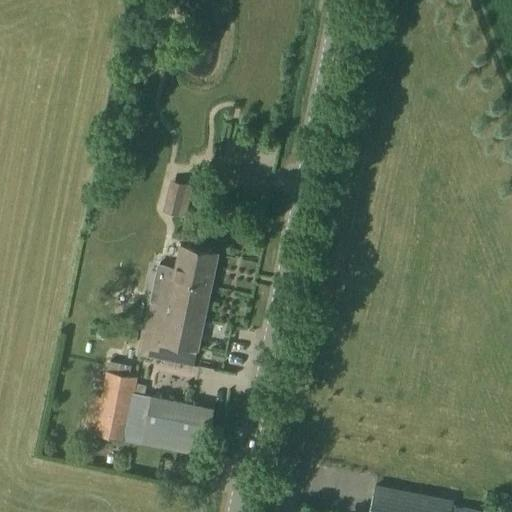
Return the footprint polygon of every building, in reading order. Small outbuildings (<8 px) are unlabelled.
[(170,179),(162,208),(179,213),(187,184),(170,179)] [(141,354),(193,365),(218,250),(181,242),(176,266),(160,262),(141,354)] [(198,384),(215,385),(215,368),(199,367),(198,384)] [(89,392),(82,430),(204,454),(214,407),(151,395),(146,419),(127,415),(136,375),(108,370),(103,395),(89,392)] [(368,511),(482,511),(452,504),(453,501),(374,486),(368,511)]
